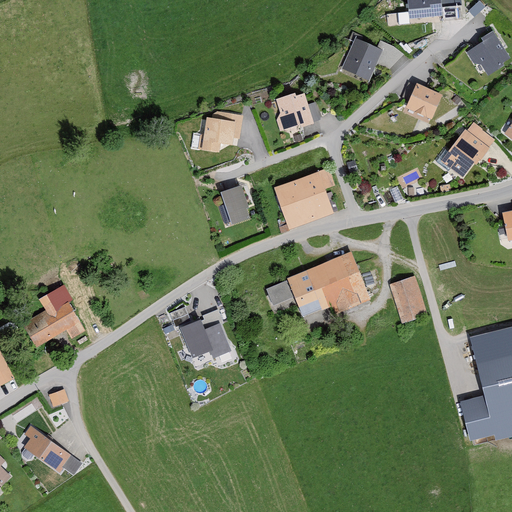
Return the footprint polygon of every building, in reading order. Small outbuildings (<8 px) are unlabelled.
[(440,8),(439,0),(405,0),(407,18),(440,16),(440,8)] [(458,7),(440,8),(440,16),(441,22),(459,21),(458,7)] [(510,60),(491,32),(480,39),(482,42),(465,54),(472,65),(479,66),(485,76),(510,60)] [(367,81),(381,51),(353,38),(339,68),(367,81)] [(430,120),(441,95),(416,85),(405,110),(430,120)] [(295,97),(294,94),(274,99),(279,115),(275,121),(278,132),(299,126),(300,129),(313,125),(304,94),(295,97)] [(459,101),(454,97),(451,101),(456,105),(459,101)] [(238,140),(242,116),(216,112),(212,114),(211,119),(205,118),(203,135),(192,133),(190,149),(217,153),(218,144),(231,146),(232,139),(238,140)] [(494,142),(472,124),(466,132),(464,131),(439,163),(461,179),(473,165),(475,167),(494,142)] [(511,124),(503,136),(511,143),(511,124)] [(333,187),(327,170),(272,189),(287,231),(332,215),(324,190),(333,187)] [(247,209),(239,186),(219,194),(223,206),(217,208),(221,220),(228,218),(230,225),(248,219),(245,210),(247,209)] [(511,242),(511,212),(502,215),(508,243),(511,242)] [(369,300),(350,254),(286,280),(287,281),(265,290),(273,308),(294,299),(301,317),(320,309),(321,311),(330,308),(332,315),(369,300)] [(426,314),(414,277),(390,285),(401,322),(426,314)] [(70,301),(61,286),(37,300),(44,311),(20,325),(34,349),(65,331),(70,340),(83,332),(67,303),(70,301)] [(168,315),(174,328),(187,323),(182,310),(168,315)] [(231,351),(220,325),(206,330),(202,321),(180,330),(192,358),(209,352),(212,359),(231,351)] [(511,328),(471,338),(486,397),(460,404),(470,442),(494,436),(496,441),(511,437),(511,328)] [(0,384),(12,379),(0,356),(0,384)] [(66,402),(62,390),(47,395),(52,407),(66,402)] [(70,455),(28,425),(22,434),(29,439),(23,447),(57,473),(70,455)] [(0,463),(3,461),(0,458),(0,486),(9,477),(0,468),(0,463)]
